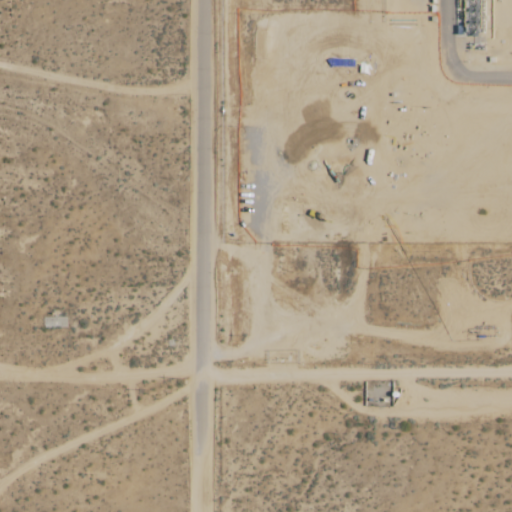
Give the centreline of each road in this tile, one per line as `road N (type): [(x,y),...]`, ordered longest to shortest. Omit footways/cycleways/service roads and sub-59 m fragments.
road 1 (residential): [(204,376),(205,0)]
road 2 (track): [(204,376),(511,373)]
road 3 (track): [(0,377),(204,376)]
